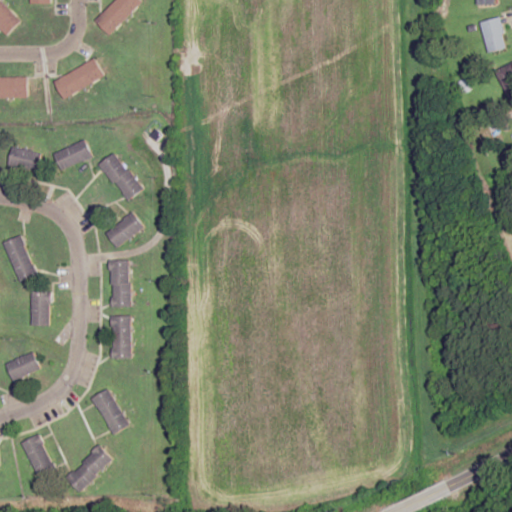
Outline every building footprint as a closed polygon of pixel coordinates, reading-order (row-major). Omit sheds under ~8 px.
[(0,0),(0,28),(7,36),(21,21),(0,0)] [(111,35),(143,2),(140,0),(116,0),(96,21),(111,35)] [(489,53),(507,48),(499,18),(481,23),(489,53)] [(105,76),(95,59),(55,82),(65,100),(105,76)] [(0,97),(28,98),(28,78),(0,77),(0,97)] [(55,154),(63,172),(93,158),(85,140),(55,154)] [(37,172),(42,154),(13,147),(9,165),(37,172)] [(101,164),(128,201),(143,190),(116,153),(101,164)] [(144,226),(133,212),(106,234),(118,248),(144,226)] [(18,282),(35,277),(23,237),(6,242),(18,282)] [(111,307),(130,307),(130,261),(111,261),(111,307)] [(50,326),(50,290),(31,290),(31,326),(50,326)] [(131,316),(111,316),(111,359),(131,359),(131,316)] [(6,365),(14,382),(40,369),(32,352),(6,365)] [(129,425),(107,389),(90,400),(112,436),(129,425)] [(21,443),(39,478),(56,470),(38,435),(21,443)] [(80,491),(113,460),(99,446),(67,477),(80,491)]
